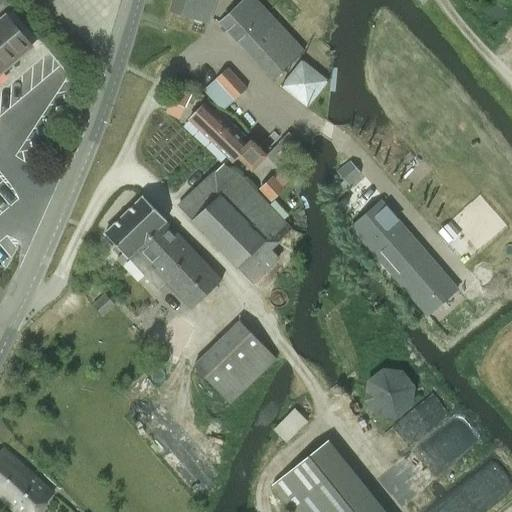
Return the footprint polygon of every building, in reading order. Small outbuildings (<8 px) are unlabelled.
[(172,0),(169,11),(206,23),(213,0),(172,0)] [(303,51),(254,0),(242,0),(219,22),(272,80),(303,51)] [(0,72),(31,46),(6,16),(0,20),(0,72)] [(246,89),(227,68),(206,87),(223,106),(233,98),(234,100),(246,89)] [(190,98),(174,91),(169,102),(185,109),(190,98)] [(188,120),(210,141),(224,125),(203,105),(188,120)] [(224,125),(210,141),(231,162),(236,156),(251,170),(265,155),(250,141),(246,145),(224,125)] [(221,165),(178,206),(177,207),(250,283),(277,257),(270,249),(291,229),(239,175),(221,165)] [(259,189),(271,202),(283,191),(270,178),(259,189)] [(192,308),(220,280),(164,222),(166,221),(143,197),(104,234),(122,254),(116,260),(121,265),(128,258),(158,289),(166,281),(192,308)] [(381,201),(351,227),(429,317),(459,292),(381,201)] [(191,366),(227,404),(274,360),(238,322),(191,366)] [(364,400),(376,416),(397,419),(413,407),(415,386),(403,370),(383,368),(366,380),(364,400)] [(36,511),(52,494),(2,449),(0,451),(0,497),(15,511),(36,511)] [(366,511),(316,449),(271,485),(292,511),(366,511)]
